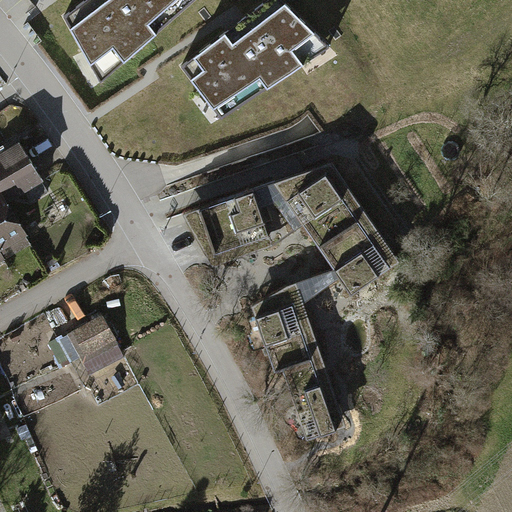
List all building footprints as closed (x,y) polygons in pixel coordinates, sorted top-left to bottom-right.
[(80,0),(61,15),(101,80),(188,0),(80,0)] [(285,0),(263,0),(180,62),(222,116),(329,43),(285,0)] [(0,187),(8,200),(43,178),(18,136),(0,147),(0,187)] [(331,160),(274,180),(303,222),(334,267),(341,276),(351,291),(400,257),(331,160)] [(303,222),(274,180),(254,186),(260,205),(275,199),(295,228),(303,222)] [(254,186),(183,210),(213,262),(273,243),(260,205),(254,186)] [(0,249),(3,254),(7,251),(3,246),(9,242),(15,252),(30,243),(24,233),(27,231),(8,200),(0,187),(0,249)] [(334,267),(297,280),(304,300),(341,276),(334,267)] [(287,283),(254,304),(275,368),(284,365),(307,436),(345,424),(304,300),(297,280),(287,283)] [(102,312),(66,332),(83,363),(119,343),(102,312)]
